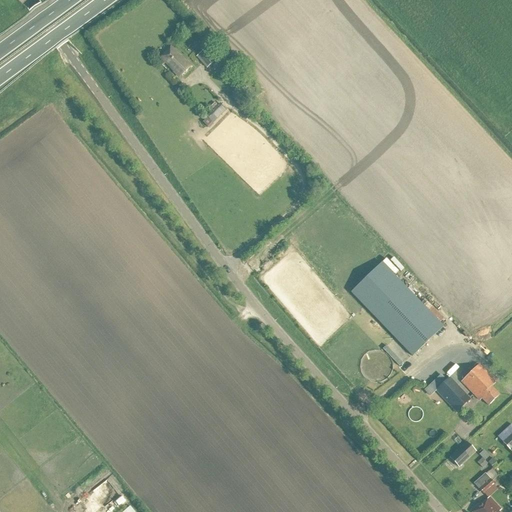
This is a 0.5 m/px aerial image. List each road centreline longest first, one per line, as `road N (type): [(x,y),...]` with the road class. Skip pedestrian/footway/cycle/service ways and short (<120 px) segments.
road 1 (tertiary): [(440,511),(242,291),(29,0)]
road 2 (trunk): [(0,78),(106,0)]
